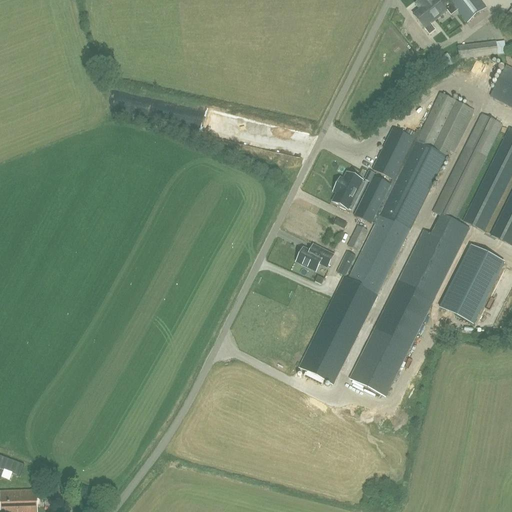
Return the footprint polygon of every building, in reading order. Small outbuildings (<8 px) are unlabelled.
[(419,0),(415,4),(419,10),(413,15),(424,29),(429,35),(435,30),(430,24),(446,12),(442,7),(449,1),(448,0),(419,0)] [(448,0),(449,1),(450,0),(467,22),(485,8),(479,0),(448,0)] [(459,60),(498,55),(496,43),(458,47),(459,59),(459,60)] [(442,58),(448,69),(455,65),(450,54),(442,58)] [(511,69),(506,67),(490,97),(511,108),(511,69)] [(417,131),(413,139),(394,129),(372,170),(392,180),(390,186),(373,178),(354,217),(371,225),(372,223),(375,225),(348,281),(378,296),(448,154),(453,156),(474,112),(440,95),(421,133),(417,131)] [(419,127),(423,114),(418,113),(414,125),(419,127)] [(434,212),(441,216),(454,222),(503,126),(482,115),(434,212)] [(464,221),(485,232),(511,176),(511,130),(510,129),(464,221)] [(340,179),(336,188),(334,192),(337,194),(333,203),(340,207),(340,208),(345,211),(346,210),(347,210),(348,210),(352,212),(366,184),(361,182),(362,182),(356,179),(356,177),(351,174),(349,175),(347,174),(344,181),(340,179)] [(511,192),(490,235),(511,245),(511,192)] [(358,228),(348,248),(357,253),(367,232),(358,228)] [(386,398),(460,249),(424,231),(350,380),(386,398)] [(313,246),(310,253),(303,249),(302,251),(300,251),(298,255),(299,258),(296,263),(316,272),(320,264),(327,268),(333,256),(313,246)] [(439,309),(473,326),(504,264),(470,247),(439,309)] [(355,257),(347,253),(336,275),(344,279),(355,257)] [(319,372),(319,380),(341,380),(340,363),(313,364),(313,372),(319,372)] [(365,407),(378,412),(380,405),(367,400),(365,407)] [(51,499),(68,498),(68,485),(50,486),(51,499)] [(1,492),(1,511),(36,511),(36,491),(1,492)]
